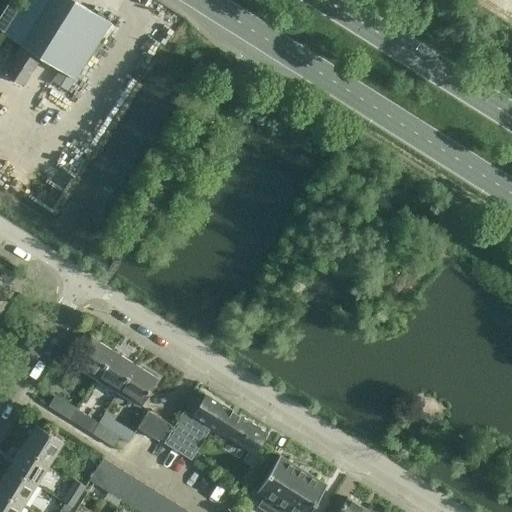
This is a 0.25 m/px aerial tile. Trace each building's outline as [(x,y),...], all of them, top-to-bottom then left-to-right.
[(3,74),(21,85),(40,57),(59,70),(52,81),(66,90),(108,25),(70,0),(24,0),(3,33),(21,45),(3,74)] [(95,378),(113,351),(91,337),(74,364),(95,378)] [(134,364),(113,351),(95,378),(117,391),(134,364)] [(134,364),(117,391),(139,405),(156,378),(134,364)] [(267,433),(205,394),(192,414),(191,414),(191,415),(253,455),(267,433)] [(69,420),(76,409),(54,395),(47,406),(69,420)] [(76,409),(69,420),(91,433),(97,423),(76,409)] [(168,424),(147,411),(137,427),(158,440),(168,424)] [(182,415),(164,443),(185,456),(202,428),(182,415)] [(97,423),(91,433),(113,447),(120,436),(97,423)] [(22,447),(48,464),(62,442),(36,425),(22,447)] [(22,447),(9,468),(35,484),(48,464),(22,447)] [(256,492),(288,511),(309,511),(326,485),(279,456),(256,492)] [(100,487),(114,465),(102,458),(88,480),(100,487)] [(114,465),(100,487),(108,492),(104,499),(106,500),(124,471),(114,465)] [(0,491),(22,505),(35,484),(9,468),(0,480),(0,491)] [(116,507),(121,500),(135,478),(124,471),(106,500),(116,507)] [(135,478),(121,500),(131,507),(145,484),(135,478)] [(78,482),(68,498),(75,502),(85,486),(78,482)] [(145,484),(131,507),(139,511),(142,511),(156,491),(145,484)] [(17,511),(22,505),(0,491),(0,511),(17,511)] [(156,511),(165,497),(156,491),(142,511),(156,511)] [(165,497),(156,511),(171,511),(177,504),(165,497)] [(365,511),(366,510),(346,498),(337,511),(365,511)] [(65,503),(58,511),(68,511),(72,507),(65,503)]
